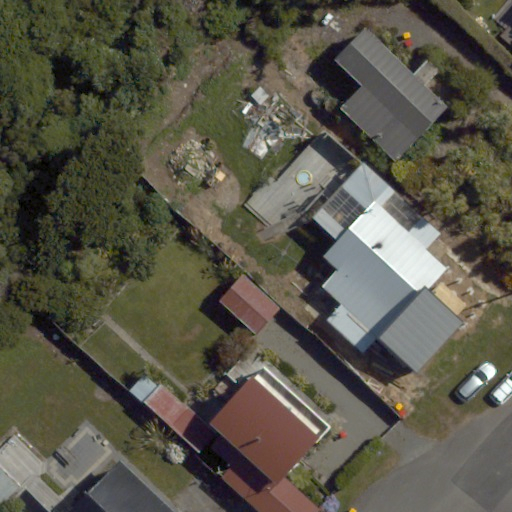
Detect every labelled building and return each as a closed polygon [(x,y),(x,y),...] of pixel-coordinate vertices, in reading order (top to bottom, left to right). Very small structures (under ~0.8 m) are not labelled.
[(366,86),(339,116),(394,165),(441,112),(345,27),(325,50),(366,86)] [(511,103),(497,121),(511,133),(511,103)] [(448,351),(347,262),(280,337),(382,426),(448,351)] [(281,308),(241,270),(211,302),(250,340),(281,308)] [(166,403),(175,393),(162,381),(138,407),(165,432),(180,416),(166,403)] [(0,450),(0,506),(6,511),(44,511),(40,508),(65,481),(14,435),(0,450)] [(300,511),(234,463),(198,511),(300,511)]
